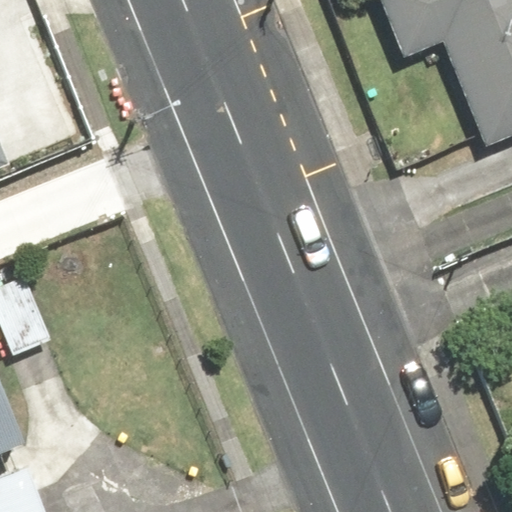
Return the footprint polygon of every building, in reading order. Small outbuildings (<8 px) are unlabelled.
[(482,165),(511,151),(511,0),(388,0),(411,68),(444,50),(482,165)] [(0,182),(13,177),(0,140),(0,182)] [(34,272),(0,286),(0,317),(19,361),(64,341),(34,272)] [(0,361),(0,465),(38,449),(0,361)] [(49,511),(35,478),(0,492),(0,511),(49,511)]
